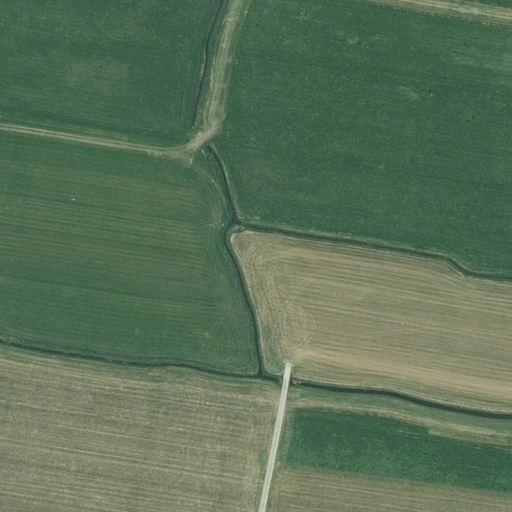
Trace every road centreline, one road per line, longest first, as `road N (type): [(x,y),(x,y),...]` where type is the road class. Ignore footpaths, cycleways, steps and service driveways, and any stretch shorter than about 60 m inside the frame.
road 1 (track): [(0,127),(167,154),(217,129)]
road 2 (track): [(261,511),(287,364)]
